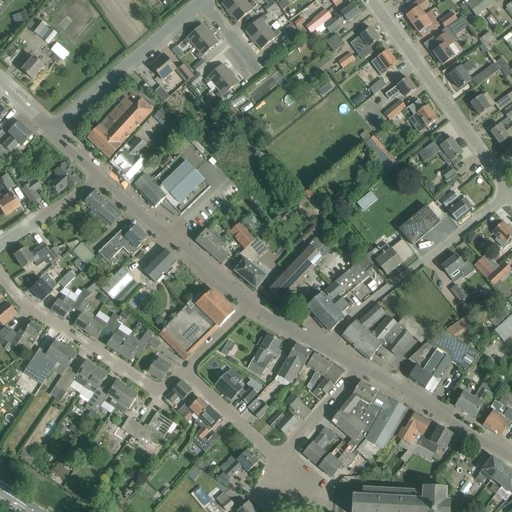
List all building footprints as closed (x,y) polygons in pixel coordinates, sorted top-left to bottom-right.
[(225,0),(222,4),(230,13),(244,0),(225,0)] [(245,0),(244,0),(230,13),(238,22),(257,6),(254,2),(250,5),(245,0)] [(278,6),(273,0),(264,7),(269,13),(278,6)] [(283,0),(279,3),(283,8),(288,4),(285,0),(283,0)] [(317,0),(312,4),(316,9),(321,6),(317,0)] [(424,0),(419,0),(416,3),(404,11),(407,15),(406,16),(413,25),(420,19),(430,12),(429,12),(425,15),(421,10),(428,4),(424,0)] [(467,5),(476,16),(487,8),(481,0),(473,0),(467,5)] [(341,14),(325,26),(330,32),(346,20),(348,23),(360,13),(353,4),(341,13),(341,14)] [(319,26),(323,23),(332,16),(326,9),(313,19),(314,20),(309,24),(314,30),(319,26)] [(19,13),(23,23),(30,21),(26,11),(19,13)] [(423,37),(434,28),(439,25),(430,12),(420,19),(413,25),(419,33),(420,33),(423,37)] [(446,28),(449,26),(457,20),(452,12),(440,20),(446,28)] [(245,31),(253,41),(269,27),(265,22),(268,19),(265,15),(245,31)] [(296,21),(300,26),(305,22),(301,17),(296,21)] [(38,20),(36,24),(31,20),(27,26),(38,35),(45,25),(38,20)] [(195,47),(211,34),(203,24),(187,38),(183,41),(187,45),(190,42),(195,47)] [(435,41),(439,48),(433,53),(442,65),(455,56),(454,56),(458,52),(452,44),(459,39),(449,26),(446,28),(442,31),(444,34),(435,41)] [(269,27),(253,41),(261,50),(281,33),(277,29),(274,32),(269,27)] [(51,28),(50,29),(42,39),(48,44),(57,33),(51,28)] [(373,52),(370,47),(380,40),(371,28),(350,43),(362,60),(373,52)] [(322,35),(320,33),(319,34),(317,31),(296,47),(300,52),(322,35)] [(479,40),(483,44),(482,44),(487,51),(498,43),(489,32),(479,40)] [(219,43),(211,34),(195,47),(199,53),(196,56),(199,60),(219,43)] [(326,42),(330,47),(340,39),(337,34),(326,42)] [(340,39),(330,47),(334,52),(344,45),(340,39)] [(180,60),(185,56),(177,46),(172,50),(180,60)] [(387,50),(384,53),(378,58),(382,63),(388,71),(398,64),(387,50)] [(60,58),(54,54),(51,58),(56,62),(60,58)] [(344,69),(355,60),(350,54),(339,62),(344,69)] [(151,66),(155,70),(163,80),(176,69),(164,55),(151,66)] [(22,70),(33,80),(44,67),(34,57),(22,70)] [(496,63),(500,69),(507,63),(503,58),(496,63)] [(193,68),(197,73),(207,65),(202,59),(193,68)] [(462,67),(461,67),(449,75),(459,89),(463,86),(464,86),(466,85),(465,84),(471,80),(466,74),(474,68),(474,67),(471,63),(470,61),(462,67)] [(488,79),(500,70),(496,63),(483,72),(488,79)] [(211,81),(216,86),(231,73),(223,64),(204,80),(208,85),(211,81)] [(187,82),(193,77),(183,66),(177,71),(187,82)] [(189,81),(193,86),(202,78),(198,73),(189,81)] [(216,95),(220,99),(239,83),(231,73),(216,86),(220,92),(216,95)] [(401,91),(406,97),(416,90),(408,78),(397,85),(398,86),(385,95),(389,100),(401,91)] [(374,95),(386,85),(381,79),(368,89),(374,95)] [(327,81),(318,89),(324,95),(333,87),(327,81)] [(163,102),(170,96),(161,87),(155,92),(163,102)] [(511,91),(495,104),(500,111),(511,101),(511,91)] [(490,108),(495,104),(487,93),(482,96),(470,104),(479,116),(490,108)] [(87,138),(110,159),(122,146),(121,145),(153,110),(141,99),(134,107),(125,98),(100,125),(99,125),(87,138)] [(214,112),(222,105),(217,100),(209,107),(214,112)] [(390,120),(406,107),(400,100),(384,114),(390,120)] [(421,100),(408,106),(412,114),(424,107),(421,100)] [(240,115),(234,108),(229,102),(222,108),(234,121),(240,115)] [(428,105),(415,114),(419,119),(420,119),(426,128),(438,119),(428,105)] [(153,117),(162,125),(171,116),(162,108),(153,117)] [(227,120),(222,115),(217,118),(222,124),(227,120)] [(500,144),(504,142),(509,138),(508,135),(511,132),(511,124),(508,119),(508,118),(499,124),(500,125),(491,132),(500,144)] [(20,122),(9,133),(12,136),(4,145),(11,152),(20,142),(23,145),(33,135),(32,134),(28,130),(25,127),(20,123),(20,122)] [(371,138),(365,131),(359,136),(365,143),(371,138)] [(257,146),(264,141),(260,135),(258,134),(253,137),(255,139),(253,140),(257,146)] [(414,157),(418,154),(425,162),(438,153),(442,149),(454,166),(461,161),(458,157),(463,153),(452,138),(447,142),(442,136),(424,149),(421,146),(411,153),(414,157)] [(130,180),(135,174),(144,164),(138,158),(136,159),(134,158),(146,145),(138,138),(115,163),(124,171),(122,173),(130,180)] [(375,157),(383,166),(388,172),(397,163),(392,158),(384,149),(375,157)] [(210,187),(204,180),(187,162),(180,155),(162,172),(153,181),(146,174),(134,186),(155,208),(162,201),(163,202),(167,203),(168,202),(181,215),(190,206),(200,196),(210,187)] [(59,177),(50,185),(59,194),(67,186),(71,190),(81,181),(64,163),(55,172),(59,177)] [(442,174),(447,180),(455,173),(450,167),(442,174)] [(8,190),(15,186),(8,174),(1,179),(8,190)] [(26,180),(23,176),(18,180),(21,184),(26,180)] [(30,184),(23,190),(33,204),(40,198),(35,191),(41,186),(36,180),(30,184)] [(317,193),(312,187),(304,193),(308,199),(317,193)] [(101,196),(99,195),(95,191),(84,203),(111,227),(122,215),(103,198),(101,196)] [(453,191),(441,201),(448,209),(447,210),(457,222),(469,212),(460,200),(460,201),(457,197),(453,191)] [(0,208),(5,216),(20,207),(11,192),(4,197),(2,194),(0,194),(0,208)] [(434,198),(437,202),(445,195),(442,192),(434,198)] [(434,200),(399,230),(412,245),(412,244),(422,235),(422,236),(423,235),(427,231),(428,231),(428,230),(433,226),(434,226),(433,226),(438,222),(439,221),(447,214),(434,200)] [(511,230),(503,222),(499,225),(493,232),(505,244),(511,237),(511,230)] [(213,256),(222,264),(229,257),(220,249),(224,244),(233,237),(245,250),(256,240),(240,223),(230,232),(222,238),(209,227),(206,231),(206,230),(196,242),(197,242),(213,256),(212,256),(213,256)] [(143,243),(148,237),(136,225),(131,231),(126,226),(99,253),(109,262),(123,247),(133,256),(144,245),(143,243)] [(283,302),(286,298),(324,258),(323,258),(330,250),(316,237),(268,288),(283,302)] [(239,255),(244,260),(234,272),(256,289),(266,277),(251,264),(268,250),(258,238),(256,240),(245,250),(239,255)] [(372,264),(376,261),(387,275),(402,263),(402,262),(413,254),(413,253),(402,240),(391,249),(387,243),(380,248),(378,246),(372,251),(371,251),(365,256),(371,263),(372,264)] [(66,245),(73,251),(86,264),(93,257),(80,244),(76,241),(66,245)] [(26,248),(14,256),(23,269),(50,251),(45,244),(34,251),(30,254),(26,248)] [(56,247),(51,250),(57,258),(61,255),(56,247)] [(143,271),(154,281),(156,283),(165,273),(167,276),(174,269),(171,267),(177,261),(165,249),(143,271)] [(441,266),(444,270),(449,276),(457,269),(465,279),(471,274),(463,264),(456,255),(441,266)] [(330,332),(332,330),(344,319),(340,315),(350,306),(342,299),(369,276),(363,270),(371,263),(365,256),(349,270),(322,294),(321,293),(320,294),(321,294),(307,306),(316,316),(330,332)] [(487,278),(494,271),(482,258),(475,265),(487,278)] [(86,266),(81,260),(76,265),(82,272),(85,269),(84,268),(86,266)] [(489,279),(494,285),(499,280),(511,269),(505,263),(489,279)] [(103,288),(113,298),(114,299),(134,280),(123,269),(103,288)] [(64,287),(75,277),(70,271),(59,282),(64,287)] [(43,302),(53,292),(52,291),(57,285),(47,275),(42,280),(41,280),(31,290),(43,302)] [(460,302),(467,297),(457,285),(451,290),(460,302)] [(60,293),(63,296),(60,302),(58,300),(51,310),(65,319),(73,306),(78,310),(84,301),(85,299),(92,294),(84,289),(75,303),(64,295),(60,293)] [(235,311),(218,295),(212,290),(205,297),(199,292),(159,335),(185,361),(191,355),(189,352),(216,325),(219,328),(219,327),(235,311)] [(0,321),(3,326),(17,314),(7,302),(6,303),(2,299),(3,298),(0,293),(0,321)] [(84,301),(78,310),(83,313),(82,315),(75,325),(86,332),(93,322),(96,317),(85,310),(89,304),(84,301)] [(396,356),(403,349),(421,327),(406,315),(398,324),(388,316),(371,336),(367,332),(386,314),(377,303),(357,321),(356,321),(342,337),(343,337),(368,360),(382,344),(396,356)] [(123,311),(120,316),(126,320),(129,315),(123,311)] [(93,322),(86,332),(97,339),(105,327),(110,330),(116,322),(119,317),(113,314),(107,324),(96,317),(93,322)] [(511,314),(494,331),(504,342),(511,335),(511,314)] [(417,365),(408,378),(424,389),(425,389),(432,394),(441,380),(438,379),(451,360),(468,371),(480,354),(455,338),(473,325),(467,317),(446,331),(427,344),(409,360),(417,365)] [(30,336),(36,340),(39,336),(41,334),(40,334),(43,330),(27,320),(18,334),(6,327),(0,332),(0,337),(20,350),(30,336)] [(118,353),(129,337),(118,330),(121,325),(116,322),(110,330),(115,334),(107,346),(118,353)] [(131,335),(129,337),(118,353),(129,360),(137,348),(142,352),(154,333),(148,329),(141,341),(131,335)] [(258,345),(261,347),(248,369),(261,377),(268,365),(263,362),(268,353),(277,358),(281,352),(277,349),(281,342),(268,334),(265,340),(262,339),(258,345)] [(157,349),(161,344),(152,338),(149,344),(157,349)] [(54,368),(64,352),(66,348),(56,341),(43,361),(54,368)] [(304,367),(310,355),(312,353),(296,344),(287,359),(275,380),(288,388),(291,383),(298,372),(300,373),(304,367)] [(54,368),(64,375),(77,355),(66,348),(64,352),(54,368)] [(227,356),(230,351),(225,348),(222,353),(227,356)] [(319,365),(321,362),(324,357),(323,357),(316,353),(315,352),(307,366),(316,372),(320,365),(319,365)] [(324,378),(331,368),(334,364),(333,363),(326,359),(327,359),(324,357),(321,362),(319,365),(320,365),(316,372),(312,379),(316,382),(320,375),(324,378)] [(156,364),(155,363),(148,372),(162,381),(168,371),(171,365),(159,358),(156,364)] [(74,381),(84,387),(97,368),(87,361),(74,381)] [(334,364),(331,368),(324,378),(326,379),(319,388),(326,394),(346,372),(334,364)] [(90,412),(92,410),(99,399),(93,396),(107,375),(97,368),(84,387),(80,394),(90,401),(85,408),(90,412)] [(216,385),(232,401),(238,395),(242,398),(241,399),(247,405),(257,394),(252,388),(247,393),(243,390),(242,389),(227,374),(226,374),(216,385)] [(50,394),(55,398),(58,394),(68,379),(62,376),(50,394)] [(61,396),(64,392),(66,393),(73,383),(68,379),(58,394),(55,398),(58,395),(61,396)] [(251,387),(257,393),(263,388),(251,380),(247,385),(250,388),(251,387)] [(475,398),(464,392),(455,407),(475,418),(484,403),(483,403),(493,385),(485,380),(475,398)] [(104,401),(104,402),(114,409),(114,408),(115,408),(128,388),(117,381),(108,396),(113,399),(109,404),(104,401)] [(182,401),(192,391),(188,386),(188,384),(186,383),(184,383),(182,381),(172,391),(173,391),(167,397),(176,406),(181,400),(182,401)] [(407,409),(403,406),(390,398),(389,401),(376,394),(378,392),(361,381),(352,395),(353,396),(331,421),(352,439),(348,444),(351,447),(359,454),(371,463),(382,450),(383,450),(407,409)] [(128,388),(115,408),(124,414),(128,409),(138,395),(128,388)] [(297,403),(297,402),(308,412),(318,401),(307,392),(303,396),(298,391),(292,398),(297,403)] [(499,401),(506,406),(509,402),(511,404),(511,394),(511,395),(509,392),(505,397),(503,396),(499,401)] [(177,412),(187,421),(192,416),(196,421),(209,407),(207,406),(208,404),(205,401),(204,403),(199,398),(190,408),(185,404),(177,412)] [(103,402),(99,399),(92,410),(97,413),(101,407),(103,402)] [(493,411),(483,425),(501,437),(510,423),(511,424),(511,410),(504,405),(503,406),(495,401),(491,407),(494,410),(493,411)] [(308,412),(297,402),(294,407),(288,402),(282,408),(285,410),(298,422),(297,422),(298,423),(308,412)] [(259,419),(261,418),(270,409),(264,403),(253,413),(259,419)] [(204,428),(197,435),(202,439),(221,419),(213,411),(214,410),(211,407),(210,408),(209,407),(196,421),(195,422),(195,423),(195,422),(201,427),(202,426),(204,428)] [(297,422),(298,422),(285,410),(278,418),(290,430),(297,422)] [(139,424),(131,435),(139,441),(142,437),(150,442),(158,447),(174,423),(157,412),(146,429),(139,424)] [(415,413),(413,417),(412,419),(411,419),(407,425),(410,427),(407,430),(401,427),(396,436),(402,440),(399,445),(408,450),(400,459),(405,463),(413,455),(415,456),(425,438),(422,437),(431,422),(415,413)] [(129,417),(121,429),(131,435),(139,424),(129,417)] [(270,427),(283,438),(290,430),(278,418),(270,427)] [(51,434),(57,423),(51,419),(44,430),(51,434)] [(57,431),(63,435),(68,428),(61,424),(57,431)] [(437,425),(434,429),(428,440),(425,438),(415,456),(419,458),(424,449),(435,455),(439,447),(444,450),(453,435),(453,434),(452,434),(446,431),(446,430),(445,430),(439,427),(439,426),(438,426),(437,425)] [(313,443),(303,454),(316,464),(325,453),(319,449),(327,439),(330,441),(335,435),(326,428),(320,434),(313,443)] [(234,430),(230,430),(228,433),(228,437),(231,439),(235,439),(237,436),(237,432),(234,430)] [(90,449),(96,453),(100,447),(94,442),(90,449)] [(330,455),(320,467),(332,477),(344,464),(348,467),(359,454),(351,447),(348,451),(346,449),(337,461),(330,455)] [(248,472),(259,462),(248,450),(237,460),(233,456),(220,468),(230,478),(242,466),(248,472)] [(492,457),(482,471),(492,478),(502,465),(492,457)] [(203,459),(198,466),(209,473),(214,466),(203,459)] [(59,477),(65,468),(67,464),(61,460),(52,472),(59,477)] [(378,460),(369,465),(375,474),(383,468),(378,460)] [(511,472),(511,471),(502,465),(492,478),(502,486),(511,472)] [(194,480),(201,471),(196,467),(188,476),(194,480)] [(511,472),(502,486),(511,494),(511,492),(511,472)] [(482,484),(485,478),(480,474),(476,479),(482,484)] [(132,481),(129,487),(135,491),(139,485),(132,481)] [(465,495),(471,485),(466,482),(460,492),(465,495)] [(493,484),(489,490),(495,494),(500,489),(493,484)] [(163,495),(166,497),(172,491),(166,487),(161,493),(163,495)] [(449,511),(450,501),(446,501),(447,491),(423,490),(423,493),(364,490),(364,496),(355,496),(355,495),(355,496),(353,496),(353,502),(352,509),(353,509),(352,511),(449,511)] [(216,499),(221,505),(226,511),(234,504),(224,492),(216,499)] [(256,511),(249,503),(237,511),(256,511)]
